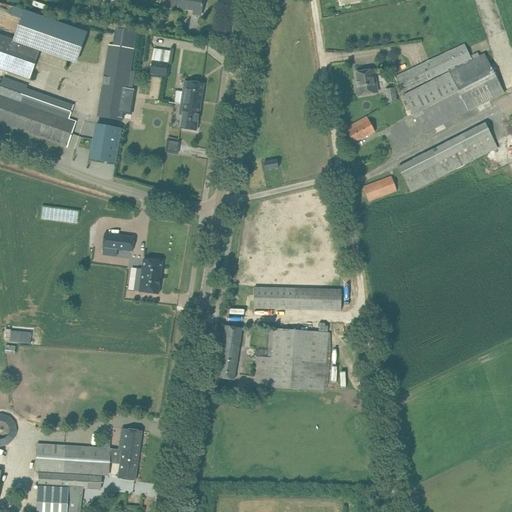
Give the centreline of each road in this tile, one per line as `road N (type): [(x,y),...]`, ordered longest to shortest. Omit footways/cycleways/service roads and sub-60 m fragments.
road 1 (track): [(397,511),(313,0)]
road 2 (tertiary): [(172,511),(217,209)]
road 3 (unclassified): [(217,209),(115,187),(0,145)]
road 4 (tertiary): [(217,209),(246,0)]
road 5 (unclassified): [(217,209),(341,175)]
